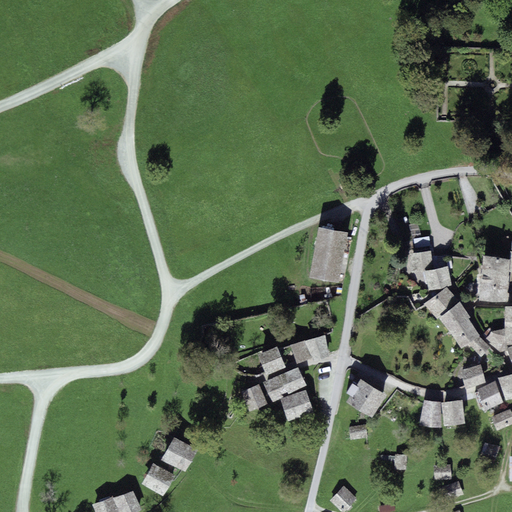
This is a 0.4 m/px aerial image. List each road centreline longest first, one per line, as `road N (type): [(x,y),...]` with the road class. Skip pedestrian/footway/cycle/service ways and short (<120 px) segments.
road 1 (track): [(138,0),(145,13),(126,148),(178,293)]
road 2 (track): [(149,511),(194,469),(216,416),(240,388),(342,357)]
road 3 (residential): [(378,198),(414,281),(427,291),(451,286),(476,304),(511,303)]
road 4 (residential): [(511,373),(432,395),(386,383),(342,357)]
road 5 (residential): [(378,198),(361,223),(342,357)]
road 6 (residential): [(342,357),(307,511)]
road 7 (track): [(140,38),(0,106)]
road 8 (residential): [(511,180),(460,173),(378,198)]
road 9 (track): [(194,469),(230,505),(316,511)]
